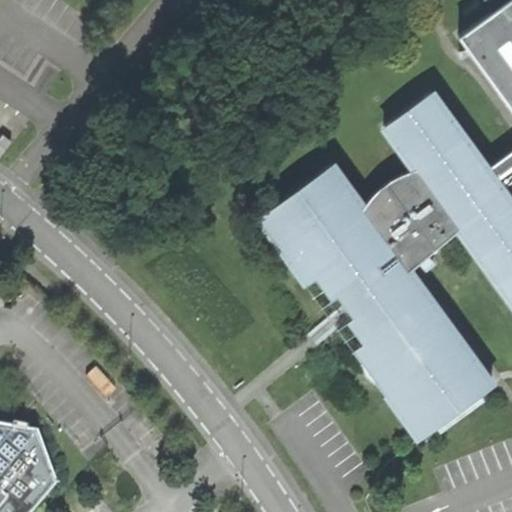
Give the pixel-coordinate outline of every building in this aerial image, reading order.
[(511,109),(511,0),(505,0),(457,35),(511,109)] [(415,169),(459,231),(511,301),(511,204),(493,179),(429,91),(383,125),(415,169)] [(491,385),(406,269),(362,208),(330,164),(261,214),(294,258),(347,284),(379,328),(371,334),(364,342),(361,349),(360,359),(362,367),(366,375),(372,380),(379,385),(389,386),(423,434),(491,385)] [(511,165),(493,179),(511,204),(511,203),(511,165)] [(362,208),(406,269),(417,261),(424,269),(431,264),(426,255),(459,231),(415,169),(362,208)] [(338,316),(361,349),(364,342),(371,334),(379,328),(347,284),(294,258),(338,316)] [(0,511),(28,511),(52,484),(33,431),(0,425),(0,511)]
